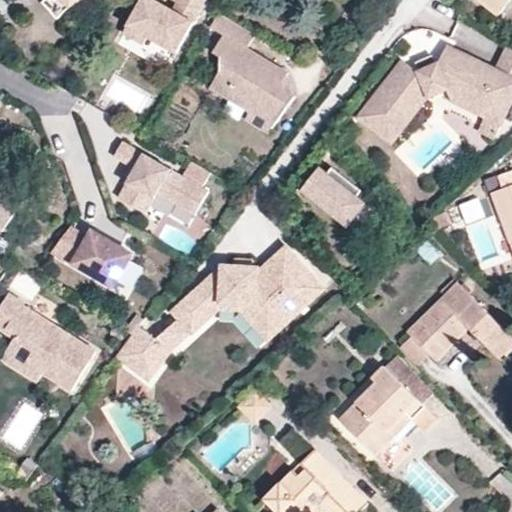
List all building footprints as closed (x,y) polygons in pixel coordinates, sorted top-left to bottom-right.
[(74,5),(69,0),(47,0),(47,1),(61,17),(74,5)] [(182,0),(179,7),(167,0),(146,0),(129,30),(149,41),(153,34),(182,50),(210,0),(182,0)] [(511,0),(476,0),(498,17),(511,0)] [(252,49),(260,34),(223,13),(215,28),(229,36),(219,54),(226,58),(226,71),(216,89),(231,97),(239,93),(255,102),(255,111),(255,114),(278,127),(302,96),(296,93),(290,90),(288,82),(291,76),(294,72),(252,49)] [(511,77),(511,47),(510,46),(498,71),(509,76),(511,77)] [(498,71),(449,47),(440,65),(420,73),(404,61),(359,118),(393,145),(429,98),(450,89),(483,105),(479,114),(480,115),(489,119),(509,76),(498,71)] [(511,77),(509,76),(489,119),(480,115),(474,127),(496,137),(505,118),(511,121),(511,77)] [(483,105),(450,89),(455,103),(479,114),(483,105)] [(255,102),(239,93),(231,97),(255,111),(255,102)] [(186,176),(125,140),(116,155),(133,165),(137,168),(132,178),(120,197),(148,213),(160,192),(198,215),(211,191),(205,187),(186,176)] [(28,201),(15,192),(0,182),(0,158),(2,156),(0,154),(0,225),(7,230),(28,201)] [(194,162),(186,176),(205,187),(213,174),(194,162)] [(18,175),(0,163),(0,182),(15,192),(21,183),(18,175)] [(132,178),(137,168),(133,165),(127,175),(132,178)] [(362,191),(333,168),(328,174),(320,168),(303,190),(348,226),(366,204),(357,197),(362,191)] [(498,180),(502,190),(511,185),(511,169),(510,170),(498,180)] [(511,185),(502,190),(493,193),(511,245),(511,185)] [(480,200),(462,206),(470,226),(487,220),(480,200)] [(134,254),(93,231),(90,238),(71,228),(53,252),(116,287),(134,254)] [(440,252),(429,241),(419,251),(430,262),(440,252)] [(260,268),(223,266),(223,270),(220,270),(173,312),(179,319),(162,335),(173,348),(191,332),(193,334),(220,310),(242,311),(248,306),(259,317),(264,313),(280,331),(325,289),(287,247),(261,271),(260,270),(260,268)] [(408,331),(413,336),(430,354),(437,361),(470,329),(490,349),(508,332),(458,283),(408,331)] [(97,353),(24,306),(25,304),(10,295),(0,310),(0,330),(6,334),(9,330),(18,336),(15,340),(8,352),(26,363),(30,357),(46,367),(42,373),(44,374),(73,392),(97,353)] [(280,331),(264,313),(259,317),(248,306),(242,311),(269,341),(280,331)] [(156,340),(139,328),(134,334),(127,343),(116,357),(134,370),(156,340)] [(15,340),(18,336),(9,330),(6,334),(15,340)] [(511,347),(511,336),(508,332),(490,349),(500,359),(511,347)] [(173,348),(162,335),(156,340),(134,370),(148,381),(170,351),(173,348)] [(419,366),(430,354),(413,336),(400,347),(419,366)] [(26,363),(8,352),(3,361),(38,383),(44,374),(42,373),(46,367),(30,357),(26,363)] [(440,419),(388,366),(375,379),(380,384),(344,420),(379,455),(397,437),(390,430),(408,412),(415,419),(427,432),(440,419)] [(275,405),(259,390),(243,406),(259,423),(275,405)] [(397,437),(415,419),(408,412),(390,430),(397,437)] [(269,499),(281,511),(320,511),(321,511),(362,511),(372,503),(318,450),(304,464),(308,469),(302,476),(297,471),(269,499)]
